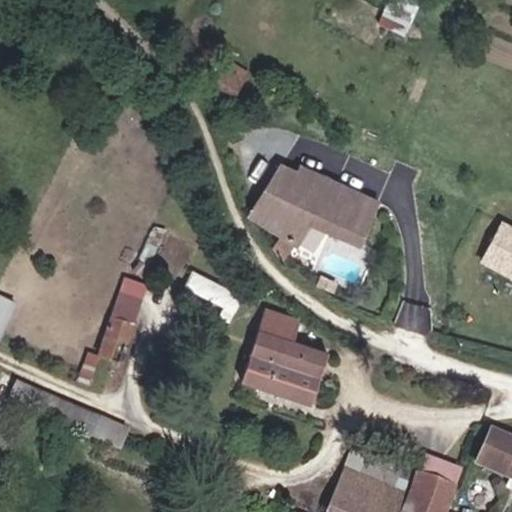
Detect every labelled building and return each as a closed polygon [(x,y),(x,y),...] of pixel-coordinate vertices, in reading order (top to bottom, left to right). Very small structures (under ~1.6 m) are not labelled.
[(392,0),(385,19),(382,27),(406,38),(410,29),(421,0),(392,0)] [(219,82),(239,91),(249,77),(251,73),(233,62),(229,68),(219,82)] [(239,91),(219,82),(215,88),(233,100),(239,91)] [(277,244),(290,256),(316,221),(362,242),(379,203),(277,155),(251,197),(258,201),(250,215),(282,235),(277,244)] [(511,222),(501,217),(477,262),(511,281),(511,222)] [(237,312),(245,296),(195,269),(187,285),(237,312)] [(21,304),(0,292),(0,342),(1,343),(21,304)] [(300,322),(265,309),(240,378),(310,404),(329,353),(296,340),(300,322)] [(140,325),(118,316),(103,356),(115,361),(122,340),(134,344),(140,325)] [(101,362),(90,358),(83,381),(94,385),(101,362)] [(102,416),(20,379),(11,400),(93,437),(102,416)] [(511,437),(492,429),(477,462),(511,476),(511,437)] [(399,511),(414,473),(351,448),(320,511),(365,511),(370,504),(389,511),(399,511)] [(441,511),(460,469),(423,453),(414,473),(399,511),(441,511)]
